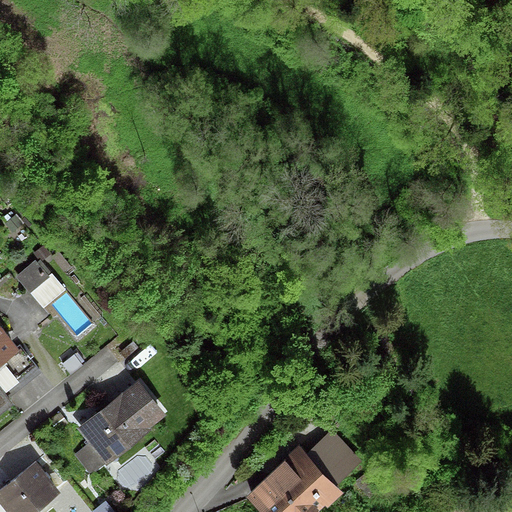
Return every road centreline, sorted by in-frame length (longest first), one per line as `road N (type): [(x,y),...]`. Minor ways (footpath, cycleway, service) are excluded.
road 1 (residential): [(187,511),(326,343),(391,280),(458,239),(511,238)]
road 2 (track): [(298,0),(433,99),(477,170),(478,236)]
